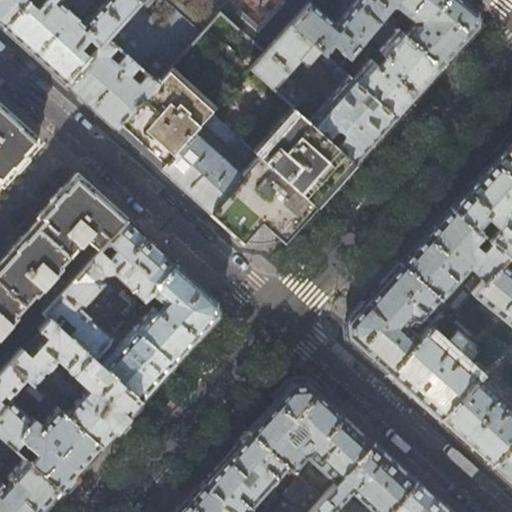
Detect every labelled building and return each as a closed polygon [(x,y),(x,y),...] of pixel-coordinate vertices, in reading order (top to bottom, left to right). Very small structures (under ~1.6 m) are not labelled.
[(0,0),(0,25),(2,27),(26,0),(0,0)] [(43,0),(36,8),(27,0),(26,0),(2,27),(33,55),(64,83),(89,55),(80,47),(89,38),(97,46),(105,37),(125,15),(138,0),(43,0)] [(295,0),(255,44),(264,53),(290,23),(310,2),(311,0),(295,0)] [(354,0),(335,24),(310,2),(290,23),(318,49),(323,53),(332,43),(346,56),(363,36),(381,15),(393,0),(354,0)] [(464,0),(393,0),(381,15),(387,20),(391,16),(390,15),(396,7),(410,19),(411,25),(402,34),(439,67),(464,39),(477,25),(476,10),(464,0)] [(250,69),(264,53),(255,44),(220,13),(176,61),(156,82),(114,128),(134,146),(159,168),(193,131),(199,124),(210,112),(258,157),(314,207),(341,177),(354,162),(291,106),(250,69)] [(176,61),(125,15),(105,37),(116,46),(124,53),(136,65),(145,73),(156,82),(176,61)] [(402,34),(387,20),(381,15),(363,36),(367,40),(374,32),(378,35),(376,37),(377,44),(380,47),(351,78),(394,117),(417,92),(439,67),(402,34)] [(305,63),(318,49),(290,23),(264,53),(250,69),(291,106),(301,95),(303,94),(303,90),(290,79),(284,80),(280,77),(298,57),(305,63)] [(116,46),(105,37),(97,46),(89,55),(64,83),(87,104),(114,128),(156,82),(145,73),(136,83),(128,75),(136,65),(124,53),(115,64),(106,56),(116,46)] [(306,100),(301,95),(291,106),(354,162),(374,140),(394,117),(351,78),(327,56),(325,59),(325,63),(332,69),(331,70),(331,77),(339,83),(323,101),(316,95),(312,95),(306,100)] [(0,104),(0,181),(1,182),(39,140),(13,116),(0,104)] [(249,167),(258,157),(210,112),(199,124),(249,167)] [(242,175),(193,131),(159,168),(184,191),(208,212),(242,175)] [(511,135),(506,142),(449,206),(472,225),(483,214),(494,225),(485,236),(490,240),(505,253),(511,258),(511,135)] [(314,207),(258,157),(249,167),(242,175),(208,212),(241,242),(244,240),(261,222),(279,238),(283,242),(303,219),(314,207)] [(40,217),(33,224),(69,255),(79,243),(80,243),(86,237),(98,248),(104,241),(125,218),(99,194),(76,173),(38,215),(40,217)] [(482,234),(472,225),(449,206),(425,233),(399,262),(439,298),(467,266),(475,272),(463,285),(470,292),(498,260),(505,253),(490,240),(481,250),(474,244),(482,234)] [(125,218),(104,241),(113,249),(106,256),(98,248),(81,266),(69,280),(50,300),(41,310),(46,315),(51,319),(58,312),(74,327),(71,330),(65,324),(61,328),(92,356),(97,350),(111,335),(80,308),(104,282),(100,279),(105,273),(111,271),(142,299),(146,296),(175,263),(149,239),(125,218)] [(261,222),(244,240),(253,242),(264,243),(273,241),(279,238),(261,222)] [(60,265),(69,255),(33,224),(12,248),(0,260),(0,279),(25,303),(34,293),(36,294),(61,266),(60,265)] [(61,274),(69,280),(81,266),(74,260),(61,274)] [(511,271),(498,260),(470,292),(511,327),(511,271)] [(439,298),(399,262),(371,292),(345,321),(346,336),(366,354),(386,372),(418,337),(406,326),(411,320),(417,320),(430,307),(439,314),(447,305),(439,298)] [(175,263),(146,296),(150,300),(155,294),(164,303),(158,309),(154,305),(141,319),(132,311),(129,314),(129,317),(129,318),(128,320),(127,321),(134,327),(173,363),(204,328),(216,314),(216,299),(194,280),(175,263)] [(0,335),(18,315),(16,313),(25,303),(0,279),(0,335)] [(448,306),(454,311),(468,295),(462,290),(448,306)] [(44,294),(31,308),(38,314),(41,310),(50,300),(44,294)] [(38,314),(31,308),(19,322),(25,328),(38,314)] [(61,328),(51,319),(46,315),(36,327),(38,329),(39,328),(44,333),(28,352),(22,347),(22,346),(21,345),(6,360),(7,361),(24,376),(30,382),(32,384),(44,370),(46,371),(56,360),(74,375),(75,374),(87,386),(68,407),(66,405),(65,407),(66,409),(64,412),(99,445),(127,414),(139,400),(100,364),(97,361),(92,356),(61,328)] [(155,382),(173,363),(134,327),(100,364),(139,400),(155,382)] [(426,329),(418,337),(386,372),(421,403),(438,419),(485,368),(480,364),(476,364),(471,369),(426,329)] [(97,350),(92,356),(97,361),(103,355),(97,350)] [(7,361),(2,366),(0,368),(0,435),(10,445),(11,446),(19,436),(35,451),(27,460),(59,490),(80,466),(99,445),(64,412),(56,405),(54,404),(38,421),(30,414),(29,415),(8,395),(24,376),(7,361)] [(492,361),(485,368),(438,419),(452,431),(489,465),(511,439),(511,407),(484,381),(497,366),(492,361)] [(317,494),(321,497),(372,441),(338,410),(306,381),(291,382),(272,402),(247,430),(297,476),(304,469),(303,463),(308,458),(331,479),(317,494)] [(41,392),(32,384),(30,382),(26,388),(39,400),(44,394),(41,392)] [(49,383),(41,392),(44,394),(54,404),(56,405),(64,396),(49,383)] [(297,476),(247,430),(226,454),(200,482),(232,511),(243,511),(280,471),(291,482),(280,495),(284,498),(270,511),(264,511),(261,509),(258,511),(307,511),(321,497),(317,494),(297,476)] [(0,456),(7,449),(10,445),(0,435),(0,456)] [(511,439),(489,465),(511,485),(511,439)] [(390,457),(372,441),(321,497),(307,511),(331,511),(350,492),(372,511),(386,511),(415,479),(390,457)] [(27,460),(11,446),(10,445),(7,449),(20,461),(7,475),(9,480),(3,486),(0,483),(0,511),(39,511),(59,490),(27,460)] [(451,511),(435,497),(415,479),(386,511),(451,511)] [(232,511),(200,482),(180,505),(173,511),(232,511)]
